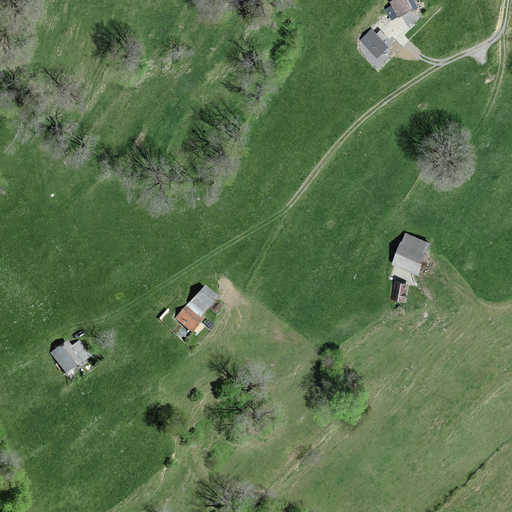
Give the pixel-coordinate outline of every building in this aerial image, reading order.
[(417,7),(413,0),(393,0),(390,2),(392,5),(385,9),(392,21),(399,17),(400,18),(417,7)] [(388,48),(371,32),(363,40),(379,58),(388,48)] [(432,244),(406,233),(402,242),(401,242),(392,265),(420,276),(432,244)] [(410,284),(395,281),(391,301),(405,304),(410,284)] [(205,287),(187,305),(201,318),(218,299),(205,287)] [(204,321),(187,306),(175,318),(191,335),(204,321)] [(71,348),(67,342),(50,354),(66,376),(91,358),(79,341),(71,348)]
